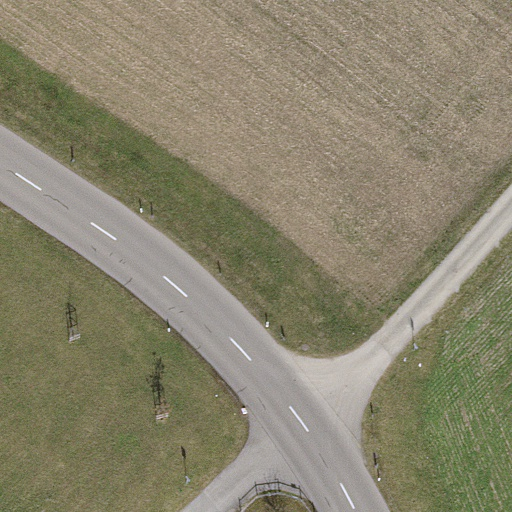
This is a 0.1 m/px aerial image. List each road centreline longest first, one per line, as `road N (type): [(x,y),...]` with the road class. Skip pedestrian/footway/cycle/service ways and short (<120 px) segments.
road 1 (tertiary): [(356,511),(305,421),(215,319),(0,161)]
road 2 (track): [(511,198),(365,363),(207,511)]
